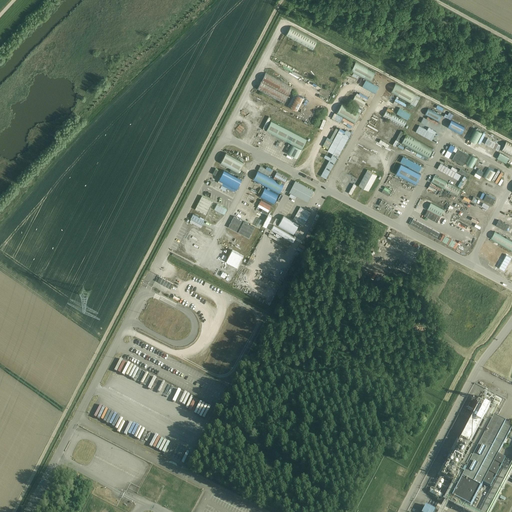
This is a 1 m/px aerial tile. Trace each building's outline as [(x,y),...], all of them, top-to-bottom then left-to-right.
[(289,26),(284,36),(311,51),(316,41),(289,26)] [(351,71),(370,81),(376,72),(356,61),(351,71)] [(265,73),(256,89),(283,104),(292,87),(265,73)] [(366,80),(362,87),(375,94),(379,87),(366,80)] [(390,93),(410,103),(415,94),(395,83),(390,93)] [(287,106),(297,111),(304,98),(294,93),(287,106)] [(350,106),(361,111),(366,101),(355,95),(350,106)] [(441,102),(438,108),(445,111),(448,106),(441,102)] [(336,114),(354,124),(360,113),(342,104),(336,114)] [(397,113),(408,119),(411,114),(400,108),(397,113)] [(425,115),(438,122),(442,115),(428,108),(425,115)] [(383,118),(403,128),(407,122),(386,111),(383,118)] [(271,120),(266,131),(292,144),(287,153),(297,158),(307,139),(271,120)] [(451,120),(447,127),(448,127),(454,130),(461,134),(464,127),(451,120)] [(416,132),(431,141),(435,135),(419,126),(416,132)] [(475,129),(469,139),(476,143),(482,132),(475,129)] [(326,167),(321,176),(326,179),(330,171),(327,169),(327,168),(331,170),(334,165),(330,162),(330,161),(334,163),(337,158),(333,156),(334,155),(338,157),(349,136),(350,133),(345,130),(345,131),(344,133),(339,130),(327,151),(333,154),(331,158),(325,155),(324,158),(329,160),(326,167)] [(387,133),(385,137),(395,142),(396,138),(387,133)] [(402,145),(428,159),(433,149),(407,135),(402,145)] [(501,151),(511,156),(511,143),(506,141),(501,151)] [(458,150),(453,160),(463,165),(468,155),(458,150)] [(493,156),(506,163),(509,158),(496,150),(493,156)] [(221,162),(238,172),(243,162),(226,152),(221,162)] [(466,164),(473,168),(478,158),(471,155),(466,164)] [(422,166),(406,157),(403,162),(419,171),(422,166)] [(401,164),(396,174),(416,184),(421,174),(401,164)] [(440,164),(438,169),(447,174),(458,180),(461,175),(455,172),(457,169),(452,166),(450,169),(440,164)] [(490,180),(495,172),(489,168),(484,177),(490,180)] [(359,185),(369,191),(377,175),(367,170),(359,185)] [(219,180),(236,190),(242,180),(224,171),(219,180)] [(252,180),(279,193),(283,185),(257,171),(252,180)] [(465,185),(470,175),(467,173),(462,184),(465,185)] [(457,196),(460,189),(434,175),(431,182),(457,196)] [(295,181),(290,192),(307,202),(313,191),(295,181)] [(260,196),(273,203),(278,195),(265,188),(260,196)] [(483,200),(492,205),(495,199),(486,195),(483,200)] [(195,210),(206,215),(212,202),(201,197),(195,210)] [(240,210),(251,215),(253,210),(248,208),(251,203),(246,200),(240,210)] [(427,210),(440,217),(444,209),(431,202),(427,210)] [(214,209),(224,214),(227,209),(217,204),(214,209)] [(459,212),(464,215),(468,207),(463,204),(459,212)] [(295,207),(290,217),(292,218),(298,209),(295,207)] [(300,207),(293,220),(303,225),(310,213),(300,207)] [(427,210),(424,216),(437,223),(440,217),(427,210)] [(193,214),(191,219),(202,224),(204,220),(203,219),(204,219),(200,217),(200,218),(193,214)] [(261,214),(258,220),(265,223),(268,217),(261,214)] [(234,216),(228,227),(236,231),(242,221),(239,219),(234,216)] [(284,216),(278,225),(293,234),(299,224),(284,216)] [(456,217),(454,223),(459,226),(462,220),(456,217)] [(413,219),(410,224),(437,238),(439,233),(413,219)] [(496,225),(506,231),(509,225),(498,220),(496,225)] [(244,222),(238,232),(249,238),(255,227),(244,222)] [(271,229),(293,242),(295,237),(274,225),(271,229)] [(230,230),(228,235),(238,239),(241,234),(230,230)] [(490,239),(511,251),(511,241),(495,231),(490,239)] [(242,243),(239,247),(249,253),(252,249),(242,243)] [(238,249),(237,251),(247,257),(249,254),(238,249)] [(506,255),(499,267),(504,270),(511,258),(506,255)] [(160,277),(157,282),(171,289),(173,284),(160,277)] [(478,407),(481,398),(479,397),(478,400),(474,398),(471,409),(475,410),(476,407),(478,407)] [(466,436),(476,441),(496,403),(491,400),(489,403),(484,401),(466,436)] [(511,429),(511,426),(510,426),(494,417),(452,498),(474,510),(479,500),(476,498),(511,429)]
